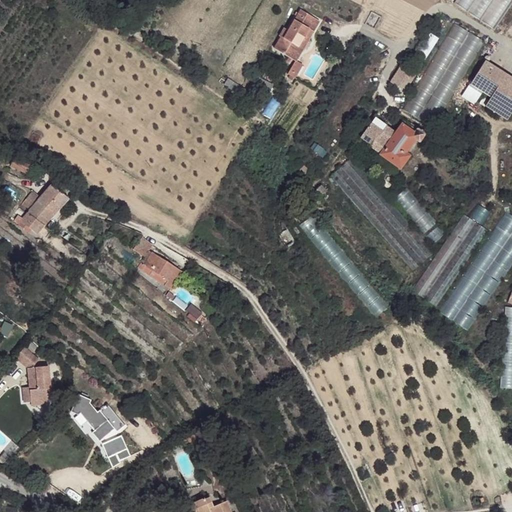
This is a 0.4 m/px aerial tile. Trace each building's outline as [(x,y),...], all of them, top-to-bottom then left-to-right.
[(495,0),(456,0),(452,6),(479,24),(495,0)] [(319,20),(301,9),(288,29),(285,27),(281,34),(282,36),(275,47),(290,57),(309,27),(313,29),(319,20)] [(452,23),(402,110),(433,127),(482,40),(452,23)] [(313,29),(309,27),(290,57),(295,60),(313,29)] [(301,64),(295,60),(287,72),(293,76),(301,64)] [(511,78),(485,61),(471,84),(492,97),(486,106),(508,120),(511,113),(511,78)] [(409,72),(399,65),(390,78),(399,86),(409,72)] [(272,87),(267,82),(259,78),(254,83),(265,94),(272,87)] [(384,127),(373,119),(359,135),(369,143),(368,145),(398,168),(407,156),(404,153),(414,140),(417,143),(422,137),(404,123),(395,133),(385,126),(384,127)] [(36,166),(15,157),(14,158),(12,166),(29,174),(32,169),(34,170),(36,166)] [(388,199),(350,159),(330,177),(415,270),(435,252),(388,199)] [(33,192),(21,207),(30,214),(35,208),(51,220),(69,198),(63,193),(54,186),(42,199),(33,192)] [(326,193),(320,186),(317,188),(316,191),(320,197),(326,193)] [(435,237),(442,230),(404,191),(396,198),(435,237)] [(23,222),(39,236),(46,228),(51,220),(35,208),(30,214),(23,222)] [(511,267),(511,265),(511,217),(504,213),(483,252),(511,267)] [(303,222),(378,315),(387,308),(313,215),(303,222)] [(463,215),(414,289),(438,305),(488,229),(470,217),(463,215)] [(19,220),(16,224),(36,239),(39,236),(23,222),(19,220)] [(140,239),(132,252),(143,257),(147,251),(151,245),(140,239)] [(143,257),(136,269),(172,290),(187,265),(151,245),(147,251),(143,257)] [(193,302),(190,308),(203,315),(206,309),(193,302)] [(511,307),(504,307),(502,389),(511,389),(511,307)] [(22,349),(13,359),(27,370),(29,390),(31,408),(47,407),(46,390),(49,390),(46,367),(33,369),(32,366),(36,361),(22,349)] [(92,399),(79,395),(73,412),(81,415),(83,413),(91,421),(92,420),(101,428),(96,433),(105,442),(119,428),(122,430),(128,423),(107,402),(100,410),(91,402),(92,399)] [(127,433),(108,444),(115,457),(135,447),(127,433)] [(214,511),(215,511),(213,503),(208,506),(207,503),(192,509),(193,511),(214,511)]
